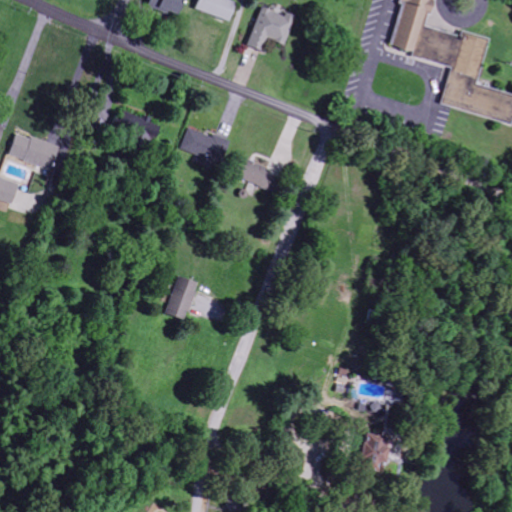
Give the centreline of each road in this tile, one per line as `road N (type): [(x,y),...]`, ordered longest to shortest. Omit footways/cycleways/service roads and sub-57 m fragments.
road 1 (residential): [(29,0),(487,187)]
road 2 (residential): [(334,126),(210,451)]
